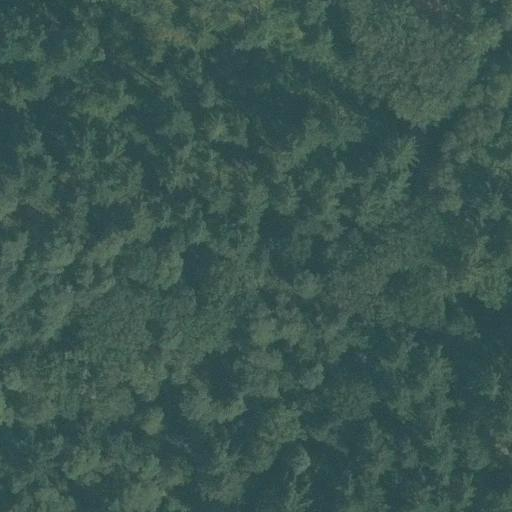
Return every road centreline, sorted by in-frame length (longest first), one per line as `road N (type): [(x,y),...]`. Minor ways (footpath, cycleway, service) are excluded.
road 1 (track): [(511,17),(449,80),(350,249),(359,276),(328,432),(290,511)]
road 2 (track): [(350,249),(151,511)]
road 3 (track): [(346,0),(365,56),(425,115)]
